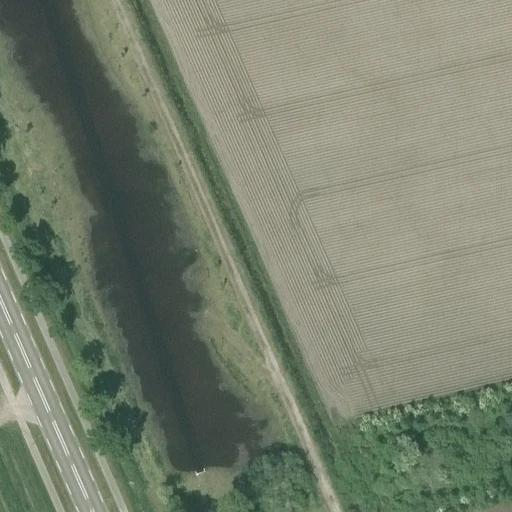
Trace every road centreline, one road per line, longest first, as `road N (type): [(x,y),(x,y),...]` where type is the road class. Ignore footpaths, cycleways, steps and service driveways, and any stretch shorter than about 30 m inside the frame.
road 1 (primary): [(88,511),(0,309)]
road 2 (track): [(356,481),(511,445)]
